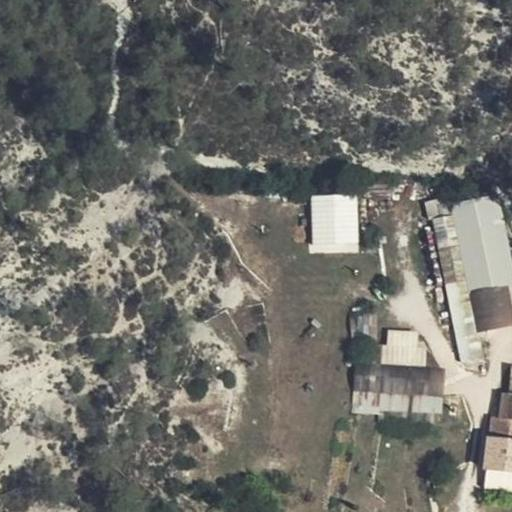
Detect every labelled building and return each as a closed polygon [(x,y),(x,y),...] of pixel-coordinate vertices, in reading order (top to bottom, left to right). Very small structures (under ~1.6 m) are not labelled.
[(315,248),(361,246),(359,191),(313,192),(315,248)] [(511,285),(511,261),(497,196),(450,206),(452,217),(453,217),(470,295),(511,285)] [(433,221),(463,365),(483,360),(470,295),(453,217),(452,217),(433,221)] [(386,367),(416,368),(418,336),(389,334),(386,367)] [(357,365),(356,392),(443,397),(445,370),(416,368),(386,367),(357,365)] [(379,408),(378,426),(435,429),(436,415),(442,415),(443,397),(356,392),(356,406),(379,408)] [(489,441),(511,443),(511,396),(509,396),(506,419),(492,418),(489,441)] [(487,469),(511,472),(511,443),(489,441),(488,441),(485,469),(487,469)] [(511,492),(511,472),(487,469),(484,489),(511,492)] [(442,487),(441,478),(434,480),(435,488),(442,487)]
